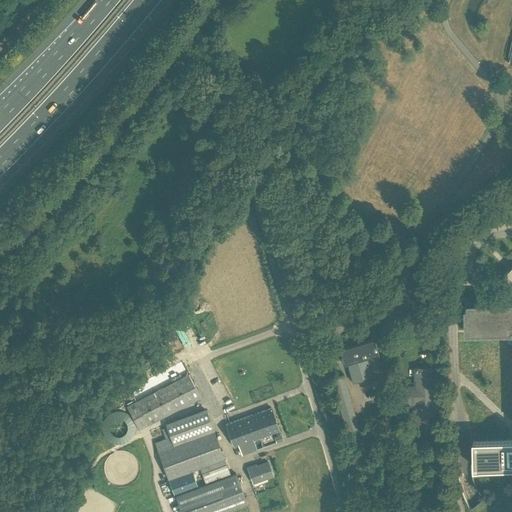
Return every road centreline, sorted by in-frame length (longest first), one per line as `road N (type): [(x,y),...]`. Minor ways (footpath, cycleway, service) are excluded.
road 1 (unclassified): [(347,511),(245,175)]
road 2 (unclassified): [(0,332),(67,329),(116,313),(174,263),(245,175)]
road 3 (motorway): [(0,161),(147,0)]
road 4 (motorway): [(106,0),(0,114)]
